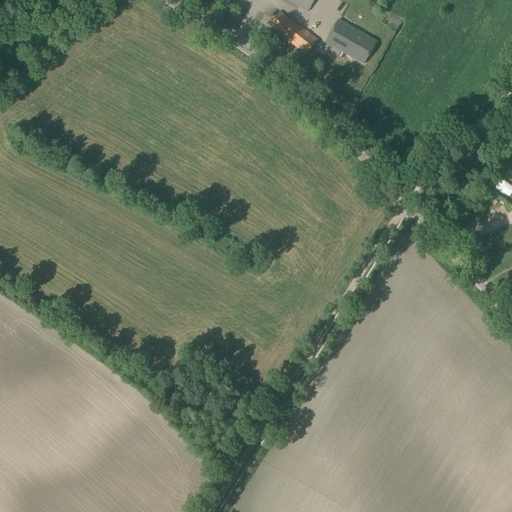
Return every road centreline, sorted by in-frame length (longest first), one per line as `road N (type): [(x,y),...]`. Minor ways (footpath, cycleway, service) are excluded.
road 1 (unclassified): [(511,318),(287,74),(195,0)]
road 2 (track): [(211,511),(405,204)]
road 3 (track): [(91,0),(0,89)]
